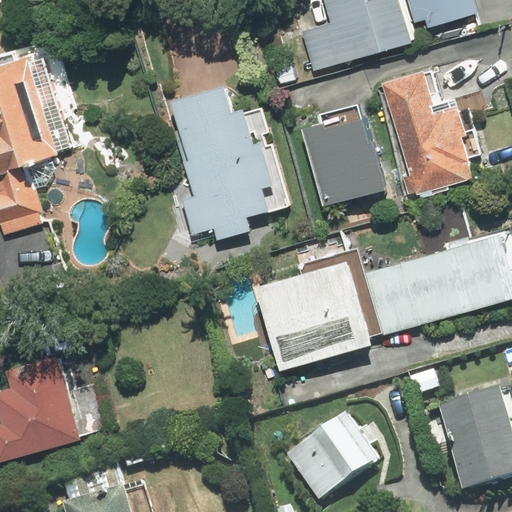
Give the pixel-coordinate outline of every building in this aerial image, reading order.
[(423,38),(412,0),(334,0),(340,20),(310,28),(320,65),(423,38)] [(415,0),(421,21),(435,17),(437,23),(487,10),(485,3),(483,0),(415,0)] [(39,58),(0,68),(0,139),(0,141),(0,168),(4,182),(0,182),(0,203),(1,209),(0,208),(0,216),(8,243),(46,232),(30,173),(69,162),(39,58)] [(408,170),(416,201),(447,193),(445,184),(491,172),(476,119),(489,115),(482,90),(450,99),(442,69),(391,83),(414,168),(408,170)] [(236,80),(182,96),(200,160),(193,161),(202,194),(189,198),(199,232),(221,225),(224,235),(260,225),(258,215),(292,205),(273,139),(267,141),(257,106),(245,109),(236,80)] [(339,115),(313,122),(333,199),(403,182),(390,132),(377,136),(372,115),(341,123),(339,115)] [(511,258),(506,236),(377,269),(392,329),(511,297),(511,258)] [(388,337),(362,254),(267,283),(293,366),(388,337)] [(100,381),(77,388),(67,352),(2,371),(15,416),(0,420),(0,436),(7,460),(86,436),(114,428),(100,381)] [(511,386),(446,405),(470,489),(511,476),(511,386)] [(355,412),(293,452),(324,501),(386,460),(355,412)] [(143,511),(136,486),(76,502),(78,511),(143,511)]
